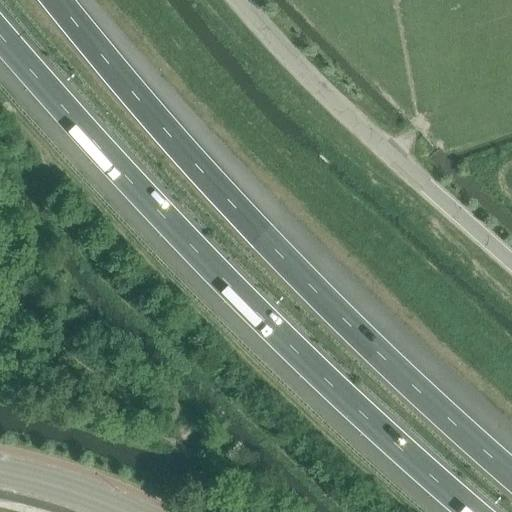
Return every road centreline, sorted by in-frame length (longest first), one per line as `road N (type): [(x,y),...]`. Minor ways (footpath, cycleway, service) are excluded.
road 1 (motorway): [(0,30),(247,304),(472,511)]
road 2 (motorway): [(511,475),(292,270),(57,0)]
road 3 (unclassified): [(511,267),(284,61),(232,0)]
road 4 (tertiary): [(120,511),(0,473)]
